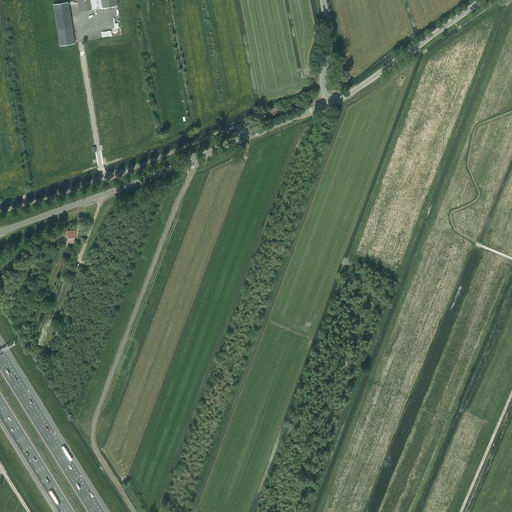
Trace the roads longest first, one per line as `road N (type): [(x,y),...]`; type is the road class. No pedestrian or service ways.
road 1 (tertiary): [(0,231),(328,103)]
road 2 (tertiary): [(328,103),(482,0)]
road 3 (motorway): [(94,511),(0,357)]
road 4 (track): [(511,393),(461,511)]
road 5 (motorway): [(0,406),(65,511)]
